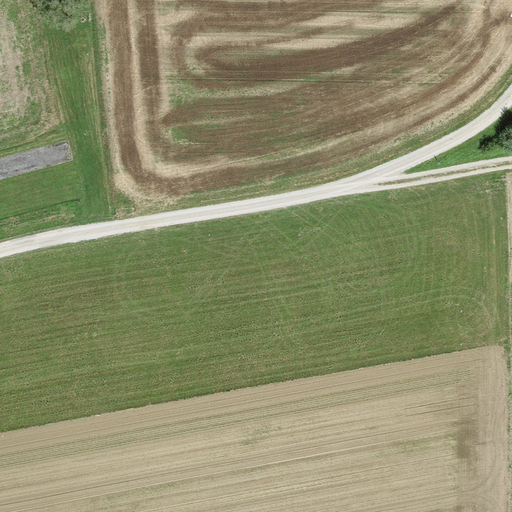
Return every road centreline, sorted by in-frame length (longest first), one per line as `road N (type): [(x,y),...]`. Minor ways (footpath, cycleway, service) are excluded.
road 1 (track): [(0,252),(367,177),(484,120),(511,93)]
road 2 (track): [(367,177),(397,180),(511,162)]
